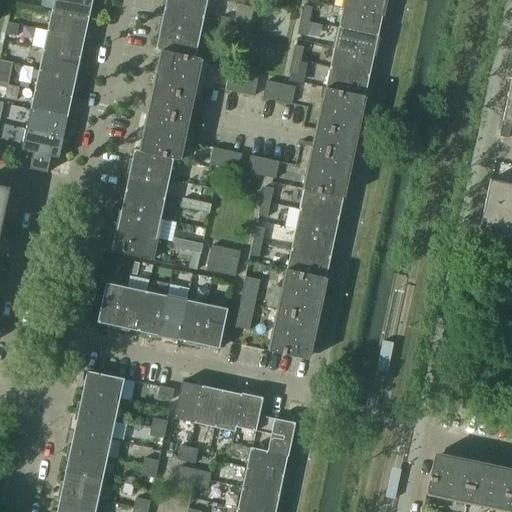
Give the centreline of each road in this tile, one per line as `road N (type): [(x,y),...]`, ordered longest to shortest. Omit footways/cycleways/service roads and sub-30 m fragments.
road 1 (residential): [(34,409),(63,385),(103,197),(86,193)]
road 2 (residential): [(1,388),(42,184)]
road 3 (residential): [(86,193),(125,0)]
